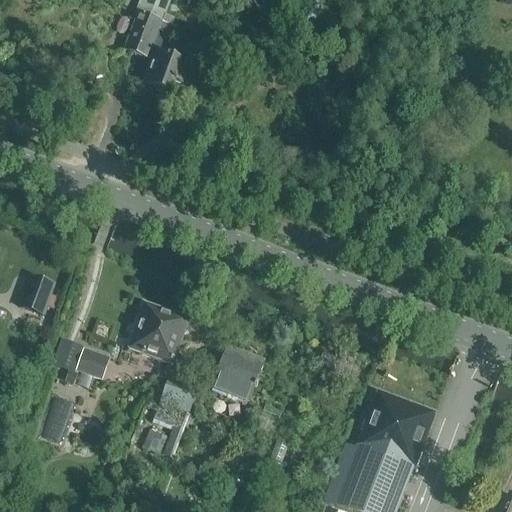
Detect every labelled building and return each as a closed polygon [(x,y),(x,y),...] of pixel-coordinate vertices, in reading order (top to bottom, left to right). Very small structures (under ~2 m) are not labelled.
[(161,24),(170,0),(143,0),(124,51),(147,61),(156,37),(161,24)] [(162,24),(161,24),(156,37),(164,40),(171,43),(176,29),(162,24)] [(164,40),(156,37),(147,61),(152,63),(148,73),(145,72),(143,79),(146,80),(144,85),(154,89),(156,91),(164,94),(166,93),(169,94),(173,83),(175,84),(175,83),(180,84),(187,66),(158,55),(164,40)] [(19,310),(42,318),(54,287),(31,278),(19,310)] [(190,321),(146,306),(131,349),(145,354),(144,356),(175,366),(190,321)] [(217,376),(211,394),(245,406),(246,402),(249,404),(254,389),(255,389),(264,364),(226,350),(217,376)] [(84,352),(77,370),(102,380),(109,362),(84,352)] [(68,374),(64,383),(72,387),(76,377),(68,374)] [(191,414),(197,392),(167,383),(160,404),(191,414)] [(437,415),(380,393),(358,452),(346,447),(324,504),(345,511),(397,511),(413,473),(415,474),(437,415)] [(156,413),(152,426),(170,432),(174,420),(156,413)] [(170,432),(161,457),(172,461),(182,435),(187,420),(188,417),(177,413),(174,420),(170,432)] [(260,418),(256,429),(273,436),(277,425),(260,418)] [(511,511),(511,498),(509,497),(502,511),(511,511)] [(0,503),(0,511),(7,511),(9,506),(0,503)]
